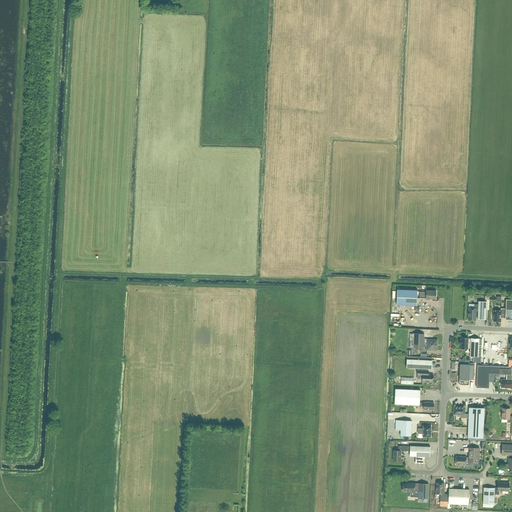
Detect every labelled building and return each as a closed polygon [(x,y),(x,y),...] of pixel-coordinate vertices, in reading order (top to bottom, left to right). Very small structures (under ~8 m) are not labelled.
[(417,306),(418,291),(418,290),(397,289),(396,305),(417,306)] [(426,292),(420,291),(419,298),(426,298),(426,299),(430,299),(430,298),(436,299),(436,291),(426,291),(426,292)] [(511,299),(506,299),(506,308),(501,308),(501,311),(494,310),(493,321),(501,322),(501,317),(505,317),(505,319),(511,319),(511,299)] [(476,309),(478,309),(478,319),(486,320),(486,301),(478,301),(478,304),(474,304),(474,308),(468,308),(468,320),(476,320),(476,309)] [(414,333),(413,347),(423,348),(424,346),(427,346),(426,350),(437,350),(438,340),(427,339),(427,343),(424,342),(424,334),(414,333)] [(461,344),(461,349),(467,349),(468,348),(470,348),(470,356),(478,357),(479,338),(471,338),(471,339),(468,339),(468,338),(461,337),(461,340),(459,340),(459,344),(461,344)] [(432,360),(412,359),(407,359),(407,367),(432,369),(432,360)] [(469,385),(470,368),(474,369),(474,363),(470,363),(470,365),(460,364),(459,384),(469,385)] [(511,366),(500,366),(477,365),(476,388),(489,388),(490,374),(508,374),(507,377),(506,380),(501,379),(501,382),(500,382),(500,384),(501,385),(501,387),(506,388),(506,387),(508,387),(508,388),(511,387),(511,377),(511,378),(511,375),(511,374),(511,366)] [(433,378),(433,375),(427,374),(427,370),(418,370),(417,379),(422,379),(422,382),(432,382),(433,378)] [(424,403),(420,402),(420,390),(395,389),(394,404),(419,405),(419,406),(424,407),(423,410),(433,410),(434,403),(424,402),(424,403)] [(466,418),(466,414),(465,414),(465,407),(454,407),(453,415),(461,415),(461,418),(466,418)] [(469,414),(466,414),(466,418),(468,418),(468,438),(483,438),(484,408),(469,407),(469,414)] [(511,417),(510,418),(510,408),(502,408),(502,419),(508,419),(507,422),(511,422),(511,435),(511,434),(511,417)] [(412,421),(401,420),(396,420),(395,430),(401,430),(400,435),(411,436),(412,421)] [(418,428),(418,433),(423,434),(423,436),(431,437),(431,426),(430,426),(429,425),(427,425),(426,426),(423,426),(423,429),(418,428)] [(509,455),(509,458),(508,458),(508,468),(511,468),(511,444),(502,444),(501,454),(509,455)] [(398,451),(393,450),(393,461),(400,461),(401,451),(405,451),(406,446),(398,446),(398,451)] [(410,456),(416,456),(415,461),(424,462),(425,457),(430,457),(430,447),(410,446),(410,456)] [(466,457),(456,456),(456,464),(466,465),(466,461),(468,461),(468,462),(479,462),(479,448),(469,447),(468,457),(466,457)] [(484,488),(483,503),(494,504),(494,494),(499,494),(499,490),(509,491),(509,483),(498,482),(498,488),(494,488),(484,488)] [(409,484),(403,484),(403,491),(404,492),(406,492),(407,491),(410,491),(410,492),(415,492),(415,491),(418,491),(418,498),(428,499),(428,484),(418,483),(418,485),(415,485),(415,483),(409,483),(409,484)] [(437,483),(436,494),(440,494),(440,501),(448,502),(448,504),(468,505),(469,489),(449,488),(449,494),(448,494),(448,495),(444,495),(444,489),(444,483),(437,483)]
